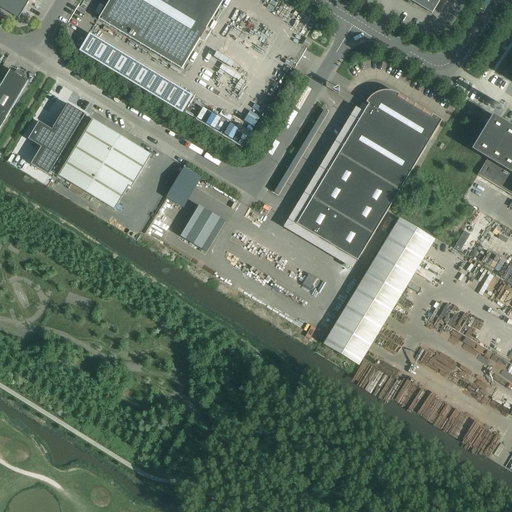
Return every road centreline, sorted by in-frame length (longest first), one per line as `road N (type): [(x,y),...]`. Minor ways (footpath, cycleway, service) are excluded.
road 1 (unclassified): [(32,54),(252,187),(356,19)]
road 2 (tertiary): [(492,0),(457,56),(438,65),(356,19)]
